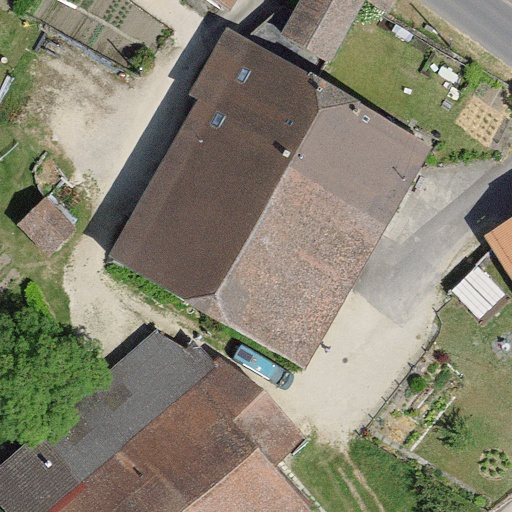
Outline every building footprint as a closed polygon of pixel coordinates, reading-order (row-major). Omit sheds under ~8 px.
[(221,0),(241,12),(247,0),(221,0)] [(400,0),(313,0),(298,30),(366,66),(400,0)] [(247,32),(121,260),(316,368),(443,140),(247,32)] [(42,206),(22,225),(55,259),(74,240),(42,206)] [(511,233),(500,240),(511,263),(511,233)] [(0,459),(0,507),(5,511),(326,511),(283,450),(317,423),(173,319),(0,459)]
